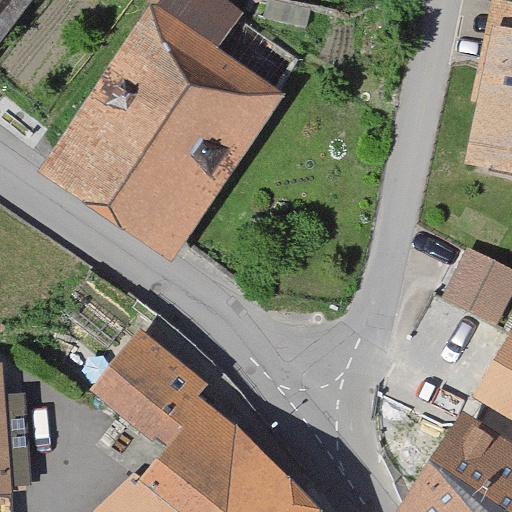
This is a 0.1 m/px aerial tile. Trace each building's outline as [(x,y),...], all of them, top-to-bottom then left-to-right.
[(0,0),(0,35),(26,0),(0,0)] [(209,0),(164,0),(60,155),(181,235),(270,106),(228,78),(234,69),(207,50),(228,12),(209,0)] [(511,8),(495,5),(475,101),(489,104),(478,159),(491,162),(489,172),(511,176),(511,8)] [(511,286),(511,274),(470,254),(447,299),(494,322),(511,286)] [(138,345),(100,392),(175,453),(147,486),(138,475),(99,511),(304,511),(250,455),(184,401),(193,390),(138,345)] [(511,413),(511,355),(486,399),(488,400),(511,413)] [(511,511),(511,413),(488,400),(411,511),(511,511)]
